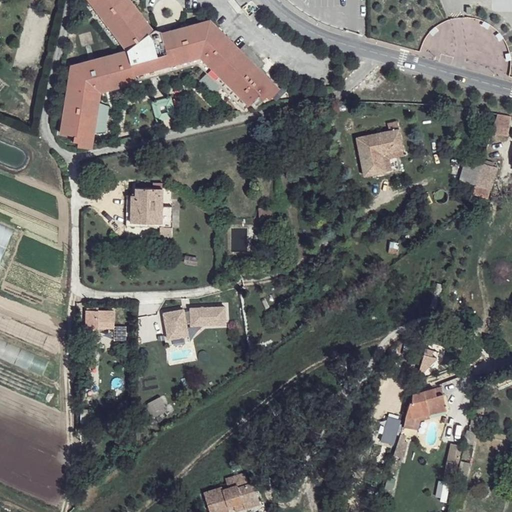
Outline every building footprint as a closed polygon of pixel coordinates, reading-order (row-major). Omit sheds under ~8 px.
[(92,0),(127,47),(86,58),(85,63),(72,61),(61,129),(74,131),(74,137),(79,137),(78,142),(92,144),(101,87),(199,62),(244,107),(259,93),(263,97),(267,93),(270,97),(280,87),(266,72),(260,67),(243,50),(240,47),(211,17),(157,32),(133,0),(92,0)] [(240,47),(243,50),(249,44),(246,41),(240,47)] [(249,44),(243,50),(260,67),(262,65),(264,63),(260,58),(261,57),(249,44)] [(508,116),(497,113),(493,124),(506,126),(508,116)] [(388,124),(390,132),(399,130),(398,123),(388,124)] [(399,130),(390,132),(358,137),(364,175),(376,173),(375,165),(384,163),(383,153),(395,151),(394,147),(402,146),(399,130)] [(474,186),(482,163),(466,158),(459,181),(474,186)] [(493,161),(482,159),(482,163),(474,186),(473,190),(488,195),(496,167),(492,166),(493,161)] [(385,171),(384,163),(375,165),(376,173),(385,171)] [(136,195),(133,195),(131,221),(161,223),(162,222),(163,188),(137,187),(136,195)] [(131,221),(133,195),(128,194),(127,226),(160,227),(161,223),(131,221)] [(271,207),(259,208),(260,219),(272,218),(271,207)] [(0,260),(13,229),(0,223),(0,260)] [(390,241),(388,253),(398,254),(400,243),(390,241)] [(435,284),(427,308),(433,310),(441,286),(435,284)] [(164,312),(169,340),(191,337),(189,327),(228,326),(228,307),(191,308),(191,312),(186,312),(186,308),(164,312)] [(104,324),(103,327),(114,327),(115,311),(99,311),(99,308),(87,308),(87,328),(98,329),(98,327),(98,324),(104,324)] [(52,333),(0,310),(0,380),(48,401),(54,388),(39,383),(49,360),(43,357),(52,333)] [(432,354),(426,353),(423,371),(428,371),(437,354),(432,354)] [(438,396),(435,387),(412,393),(411,401),(409,403),(403,423),(415,424),(418,416),(430,415),(426,400),(438,396)] [(160,396),(148,403),(155,417),(165,411),(163,406),(165,405),(160,396)] [(228,489),(222,490),(226,506),(233,505),(235,511),(242,510),(253,507),(247,484),(245,474),(226,479),(228,489)] [(253,483),(247,484),(253,507),(259,506),(253,483)] [(226,506),(222,490),(222,488),(204,493),(209,511),(226,511),(228,511),(226,506)]
